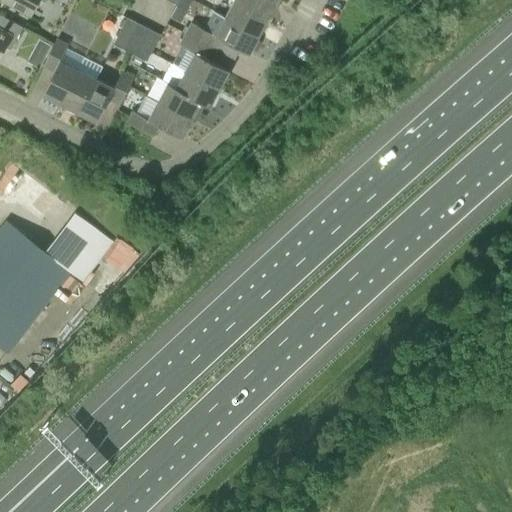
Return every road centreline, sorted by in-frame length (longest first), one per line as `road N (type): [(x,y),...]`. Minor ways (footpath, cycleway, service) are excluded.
road 1 (motorway): [(511,71),(91,454)]
road 2 (motorway): [(102,511),(511,134)]
road 3 (residential): [(0,97),(152,171),(178,172),(209,159),(311,0)]
